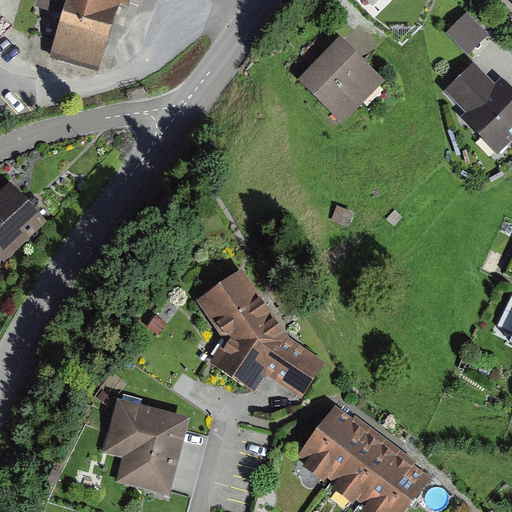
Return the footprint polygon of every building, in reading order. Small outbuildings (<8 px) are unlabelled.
[(125,0),(41,0),(39,9),(62,15),(52,56),(107,70),(125,0)] [(382,0),(360,0),(372,11),(382,0)] [(470,12),(449,34),(471,56),(492,35),(470,12)] [(384,83),(343,41),(304,80),(344,121),(384,83)] [(497,88),(478,66),(450,91),(470,114),(464,120),(494,154),(511,138),(511,90),(504,82),(497,88)] [(48,224),(15,190),(0,203),(0,259),(5,265),(48,224)] [(294,345),(254,281),(207,307),(235,346),(220,368),(262,398),(273,383),(307,407),(331,372),(294,345)] [(511,337),(511,303),(501,334),(511,337)] [(195,424),(126,406),(112,458),(129,462),(122,486),(175,500),(195,424)] [(368,435),(345,417),(307,466),(367,511),(418,511),(437,487),(414,470),(391,452),(368,435)]
